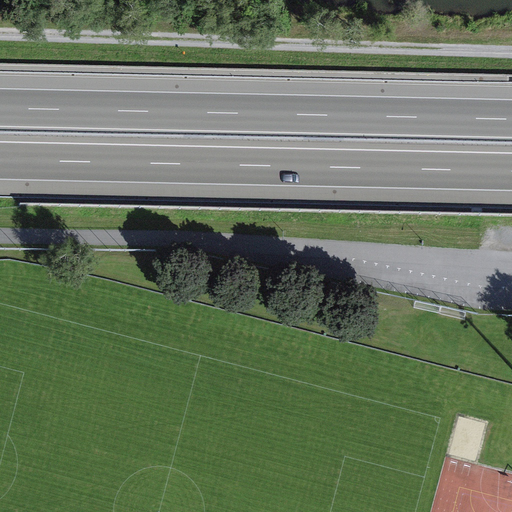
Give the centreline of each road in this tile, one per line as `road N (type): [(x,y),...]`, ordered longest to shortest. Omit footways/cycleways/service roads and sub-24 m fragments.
road 1 (track): [(0,32),(511,50)]
road 2 (motorway): [(511,116),(0,104)]
road 3 (motorway): [(0,159),(511,170)]
road 4 (residential): [(511,261),(186,239)]
